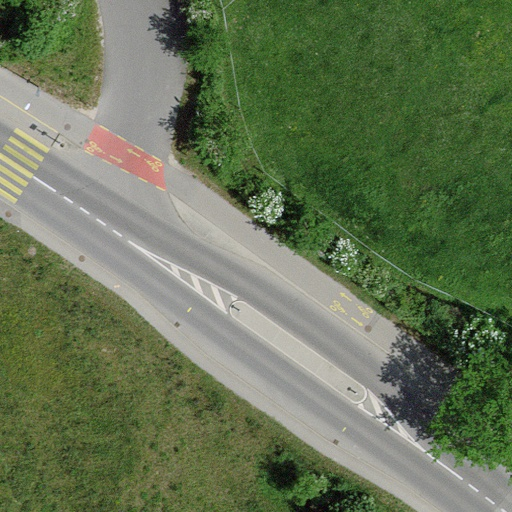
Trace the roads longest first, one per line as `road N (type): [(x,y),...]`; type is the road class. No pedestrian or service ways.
road 1 (secondary): [(505,511),(300,352),(101,219)]
road 2 (unclassified): [(147,0),(158,53),(154,92),(133,159),(101,219)]
road 3 (secondary): [(101,219),(0,152)]
